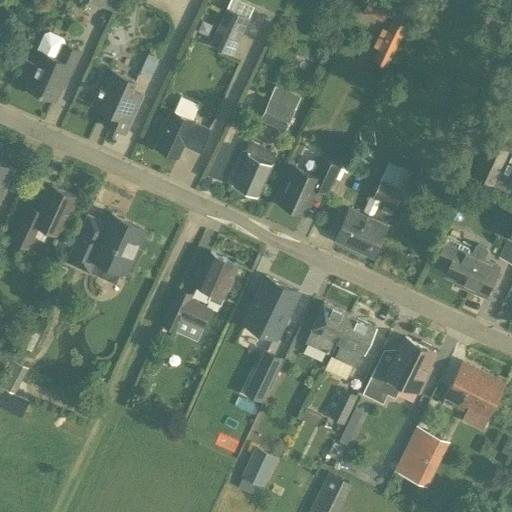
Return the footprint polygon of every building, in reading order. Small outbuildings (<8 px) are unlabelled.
[(90,0),(114,11),(119,0),(90,0)] [(382,0),(367,0),(362,12),(382,21),(390,3),(382,0)] [(209,43),(232,54),(249,17),(226,7),(209,43)] [(373,61),(387,67),(405,25),(392,19),(373,61)] [(80,51),(65,44),(63,37),(48,31),(43,33),(36,48),(43,51),(26,87),(54,100),(65,77),(67,78),(80,51)] [(125,133),(143,95),(133,90),(137,81),(111,69),(102,88),(100,87),(92,104),(108,112),(103,123),(125,133)] [(511,232),(511,235),(511,86),(511,88),(511,87),(511,93),(492,138),(476,173),(496,182),(495,184),(511,191),(511,232)] [(180,96),(173,111),(172,110),(167,120),(165,119),(160,131),(162,132),(155,146),(178,157),(184,145),(199,152),(209,130),(193,123),(194,121),(191,119),(198,104),(180,96)] [(295,109),(287,106),(270,98),(260,119),(285,130),(295,109)] [(253,193),(255,192),(258,193),(271,164),(269,164),(275,153),(251,142),(245,153),(244,153),(238,167),(241,169),(235,182),(245,187),(246,190),(253,193)] [(322,158),(314,176),(295,167),(280,203),(304,213),(315,188),(327,193),(339,165),(322,158)] [(0,203),(16,169),(0,161),(0,203)] [(387,226),(395,207),(396,207),(409,173),(401,170),(400,172),(387,167),(373,197),(382,201),(375,215),(373,214),(371,219),(350,209),(336,240),(373,257),(387,226)] [(54,186),(42,212),(30,207),(15,240),(32,249),(42,227),(61,235),(78,198),(54,186)] [(511,218),(511,216),(502,213),(493,233),(503,238),(511,218)] [(91,217),(70,262),(91,272),(97,259),(126,273),(128,269),(133,271),(143,251),(137,249),(146,229),(127,220),(124,226),(111,220),(109,225),(91,217)] [(485,296),(498,267),(483,260),(488,250),(487,248),(477,244),(475,245),(471,254),(467,252),(469,246),(446,236),(437,256),(451,263),(446,274),(473,286),(471,289),(485,296)] [(511,262),(511,240),(506,238),(498,256),(511,262)] [(220,305),(238,264),(210,252),(195,286),(212,294),(209,300),(220,305)] [(297,290),(265,275),(242,323),(274,338),(297,290)] [(202,328),(210,310),(190,301),(193,294),(179,287),(162,325),(176,331),(182,319),(202,328)] [(334,338),(338,340),(350,315),(323,302),(305,341),(327,352),(334,338)] [(356,368),(375,327),(350,315),(338,340),(342,342),(335,357),(356,368)] [(423,342),(422,345),(408,338),(389,376),(377,369),(364,394),(385,405),(390,395),(398,399),(404,385),(421,393),(434,368),(431,367),(438,353),(434,351),(436,348),(423,342)] [(267,387),(281,358),(264,350),(250,379),(267,387)] [(505,383),(461,362),(443,398),(487,420),(505,383)] [(344,424),(357,396),(343,389),(330,417),(344,424)] [(416,425),(395,469),(427,485),(448,440),(416,425)] [(263,486),(276,456),(256,447),(243,476),(263,486)] [(327,469),(309,511),(339,511),(352,480),(327,469)]
